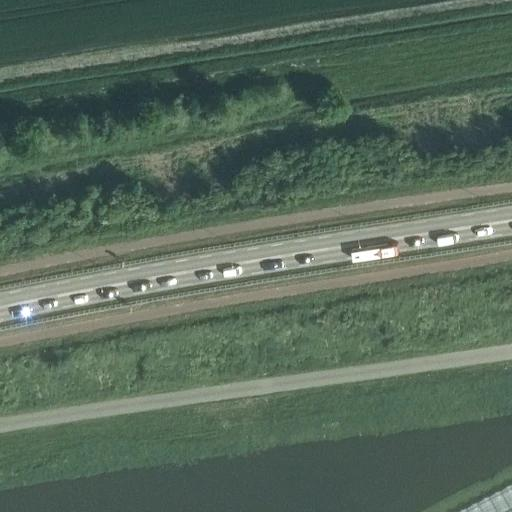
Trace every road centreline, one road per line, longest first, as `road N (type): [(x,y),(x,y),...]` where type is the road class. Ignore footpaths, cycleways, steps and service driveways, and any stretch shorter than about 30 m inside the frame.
road 1 (tertiary): [(0,310),(511,225)]
road 2 (unclassified): [(0,429),(511,354)]
